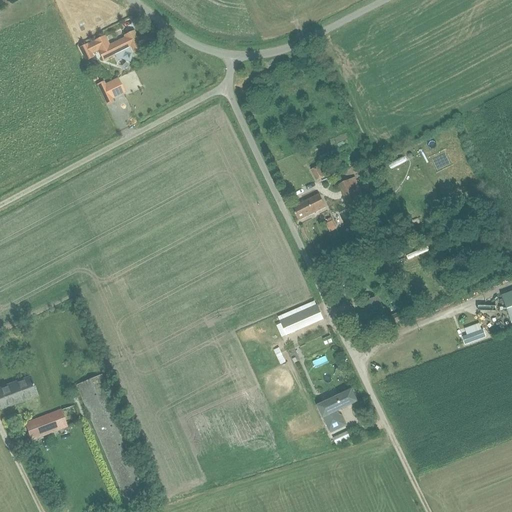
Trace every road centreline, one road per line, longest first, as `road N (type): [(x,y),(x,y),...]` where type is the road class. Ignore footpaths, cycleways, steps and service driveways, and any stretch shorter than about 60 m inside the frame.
road 1 (unclassified): [(353,355),(228,84)]
road 2 (unclassified): [(0,207),(228,84)]
road 3 (unclassified): [(353,355),(511,285)]
road 4 (unclassified): [(236,55),(286,49),(381,0)]
road 5 (unclassified): [(236,55),(198,46),(128,0)]
